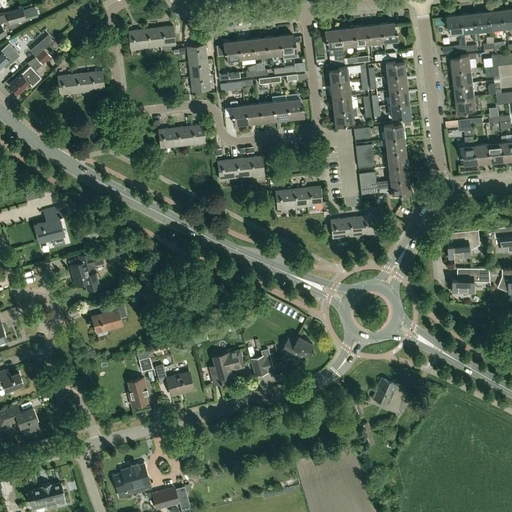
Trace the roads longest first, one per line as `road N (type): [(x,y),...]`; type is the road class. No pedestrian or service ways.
road 1 (residential): [(304,9),(314,125),(301,135),(235,142),(211,107),(124,107),(109,21),(128,0)]
road 2 (secondary): [(348,301),(102,185),(0,111)]
road 3 (unclassified): [(97,442),(317,384),(359,335)]
road 4 (residential): [(97,442),(85,407),(61,392),(47,355),(55,304),(13,286),(0,249)]
road 5 (residential): [(443,190),(420,0)]
road 6 (secondary): [(511,391),(393,325)]
road 7 (residential): [(304,9),(210,20),(175,0)]
